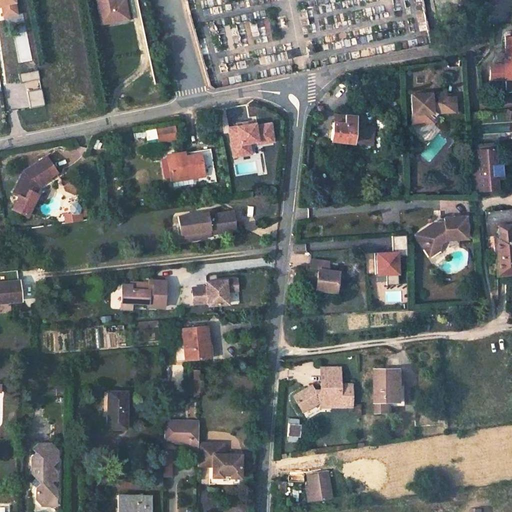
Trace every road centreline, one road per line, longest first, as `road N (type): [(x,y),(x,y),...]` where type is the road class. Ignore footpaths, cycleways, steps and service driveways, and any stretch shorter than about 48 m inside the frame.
road 1 (residential): [(301,81),(261,511)]
road 2 (residential): [(0,144),(301,81)]
road 3 (residential): [(485,0),(481,28),(466,44),(301,81)]
